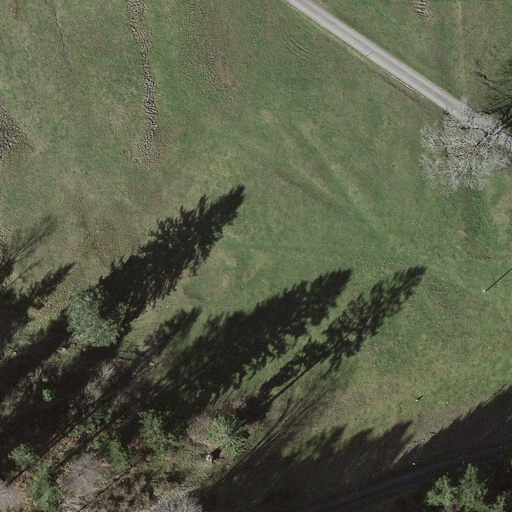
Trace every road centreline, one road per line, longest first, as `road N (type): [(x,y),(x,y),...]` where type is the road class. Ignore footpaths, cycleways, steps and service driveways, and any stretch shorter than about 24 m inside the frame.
road 1 (unclassified): [(298,0),(511,144)]
road 2 (unclassified): [(511,446),(299,511)]
